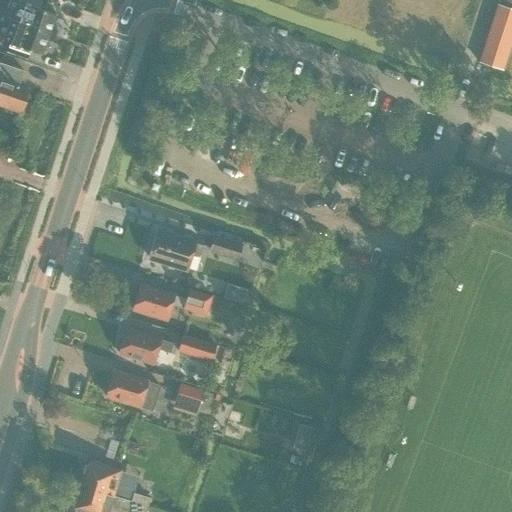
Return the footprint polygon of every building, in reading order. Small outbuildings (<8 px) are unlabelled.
[(0,2),(0,14),(14,18),(15,18),(25,21),(25,23),(49,32),(56,14),(39,8),(42,0),(9,0),(8,5),(0,2)] [(511,37),(511,7),(497,3),(478,61),(502,69),(511,37)] [(14,18),(0,14),(0,30),(1,26),(6,28),(1,41),(9,43),(4,55),(26,62),(30,50),(42,54),(49,32),(25,23),(25,21),(15,18),(14,18)] [(24,70),(4,63),(0,61),(0,104),(20,112),(28,88),(19,85),(24,70)] [(203,244),(157,230),(148,257),(187,269),(192,253),(199,255),(203,244)] [(237,259),(242,244),(214,235),(209,251),(237,259)] [(174,295),(174,294),(140,284),(133,309),(166,319),(171,304),(205,315),(211,295),(189,288),(186,298),(174,295)] [(160,338),(127,328),(119,353),(153,363),(157,348),(170,352),(173,342),(160,338)] [(210,360),(215,344),(183,334),(178,350),(210,360)] [(114,370),(106,395),(152,410),(160,385),(147,381),(114,370)] [(205,387),(180,380),(175,397),(199,404),(205,387)] [(294,446),(304,449),(310,428),(300,425),(294,446)] [(112,496),(112,495),(120,471),(88,462),(81,486),(112,496)] [(122,511),(144,511),(146,507),(130,502),(130,501),(112,495),(112,496),(81,486),(73,511),(74,511),(107,511),(109,508),(122,511)] [(130,502),(146,507),(149,498),(133,492),(130,501),(130,502)]
